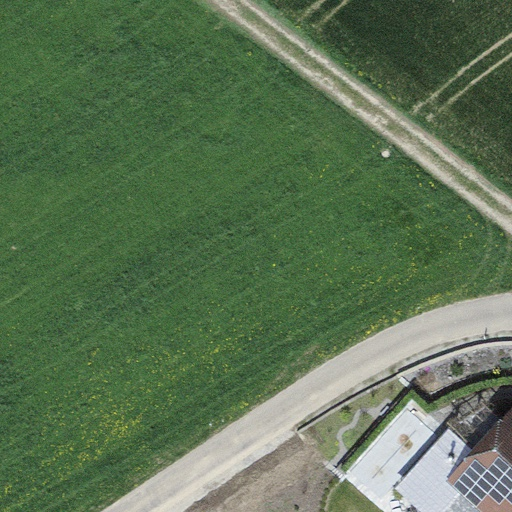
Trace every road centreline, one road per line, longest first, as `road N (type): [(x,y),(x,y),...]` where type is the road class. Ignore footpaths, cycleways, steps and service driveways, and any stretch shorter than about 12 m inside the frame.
road 1 (unclassified): [(511,302),(415,326),(305,381),(113,511)]
road 2 (track): [(511,225),(225,0)]
